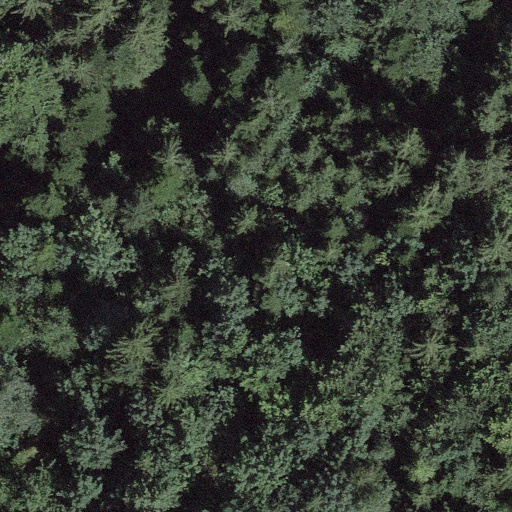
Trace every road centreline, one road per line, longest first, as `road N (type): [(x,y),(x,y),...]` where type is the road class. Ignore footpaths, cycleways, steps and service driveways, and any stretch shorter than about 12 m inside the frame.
road 1 (motorway): [(511,343),(0,98)]
road 2 (motorway): [(0,453),(124,511)]
